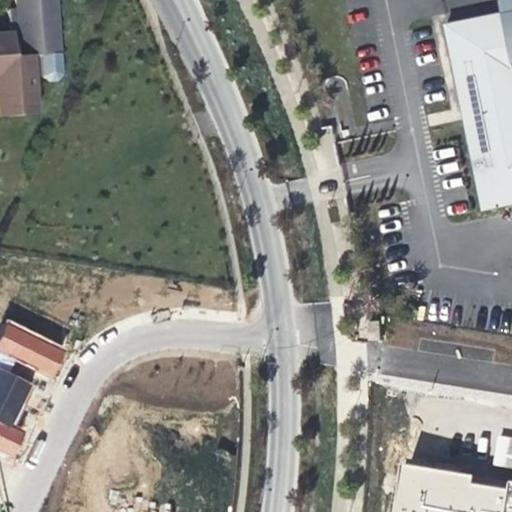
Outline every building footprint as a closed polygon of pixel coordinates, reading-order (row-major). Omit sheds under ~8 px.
[(12,0),(13,8),(7,10),(8,32),(0,32),(0,117),(34,115),(31,57),(58,55),(54,0),(12,0)] [(511,0),(499,0),(501,9),(511,6),(511,0)] [(511,8),(448,22),(467,114),(485,208),(511,201),(511,8)] [(70,347),(7,317),(0,331),(0,447),(15,455),(25,434),(11,428),(31,388),(6,376),(14,360),(54,379),(70,347)] [(380,338),(379,319),(368,319),(369,339),(380,338)] [(203,511),(220,403),(134,390),(114,511),(203,511)] [(493,464),(511,467),(511,437),(498,436),(493,464)] [(511,511),(511,484),(409,468),(401,511),(511,511)]
